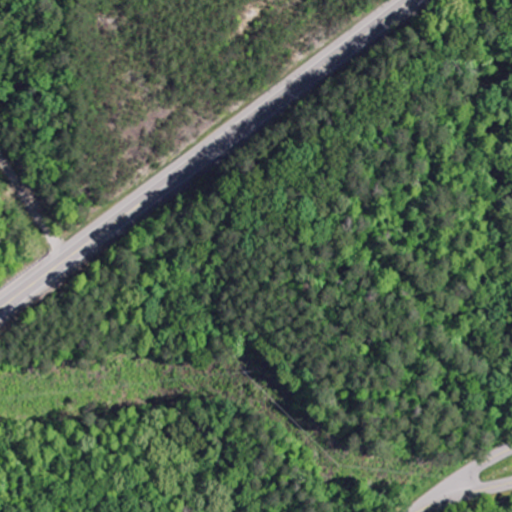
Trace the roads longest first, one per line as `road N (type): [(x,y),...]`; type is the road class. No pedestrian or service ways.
road 1 (trunk): [(409,0),(0,308)]
road 2 (residential): [(127,214),(81,157),(43,73),(0,42)]
